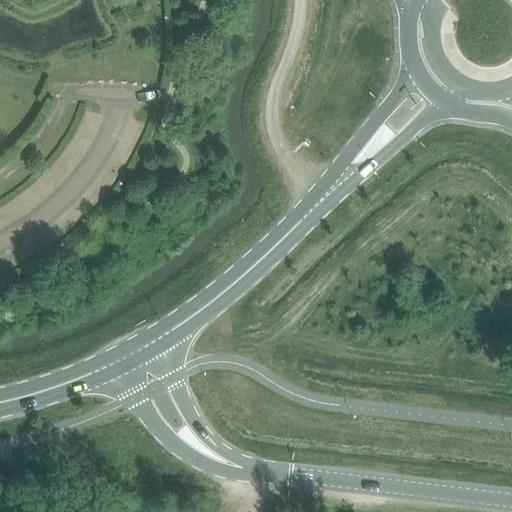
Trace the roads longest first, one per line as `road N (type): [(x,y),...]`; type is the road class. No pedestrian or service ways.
road 1 (unclassified): [(511,500),(225,463)]
road 2 (secondary): [(318,203),(240,278),(153,342)]
road 3 (secondary): [(414,67),(318,203)]
road 4 (secondary): [(318,203),(446,102)]
road 5 (unclassified): [(113,363),(173,443),(190,456),(225,463)]
road 6 (unclassified): [(225,463),(153,342)]
road 7 (secondary): [(113,363),(0,404)]
